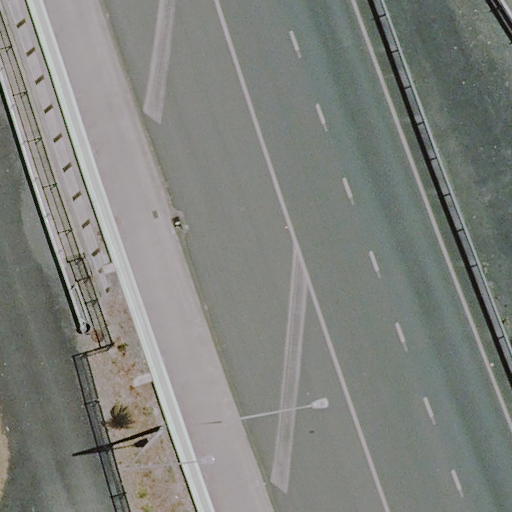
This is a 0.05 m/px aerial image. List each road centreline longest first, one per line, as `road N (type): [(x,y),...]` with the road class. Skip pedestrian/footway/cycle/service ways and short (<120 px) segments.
road 1 (motorway): [(485,511),(353,199)]
road 2 (trunk): [(458,511),(353,199)]
road 3 (trunk): [(353,199),(285,0)]
